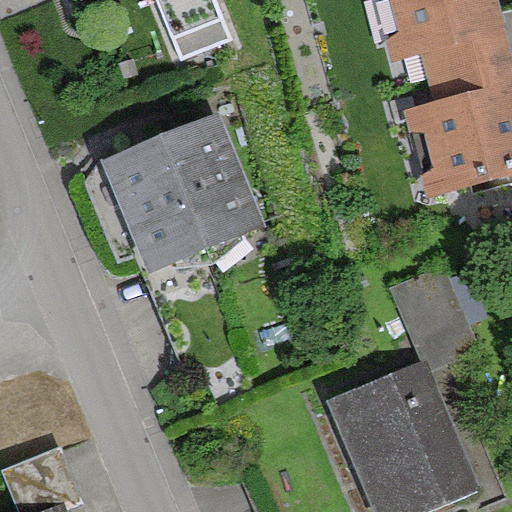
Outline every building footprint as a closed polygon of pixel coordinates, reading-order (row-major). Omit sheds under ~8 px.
[(374,0),(375,2),(380,1),(391,43),(387,44),(393,67),(422,60),(509,38),(499,0),(374,0)] [(190,59),(242,40),(232,14),(180,32),(190,59)] [(511,89),(511,51),(509,38),(422,60),(435,109),(511,89)] [(511,89),(435,109),(404,116),(410,138),(415,137),(426,179),(422,180),(428,204),(511,182),(511,89)] [(143,152),(102,169),(150,283),(265,235),(217,121),(176,138),(143,152)] [(390,292),(423,367),(427,365),(431,374),(481,352),(445,268),(390,292)] [(431,374),(427,365),(423,367),(329,405),(373,511),(440,511),(482,495),(431,374)] [(1,470),(19,511),(41,511),(68,500),(71,508),(85,502),(60,444),(1,470)] [(73,511),(71,508),(68,500),(41,511),(73,511)]
